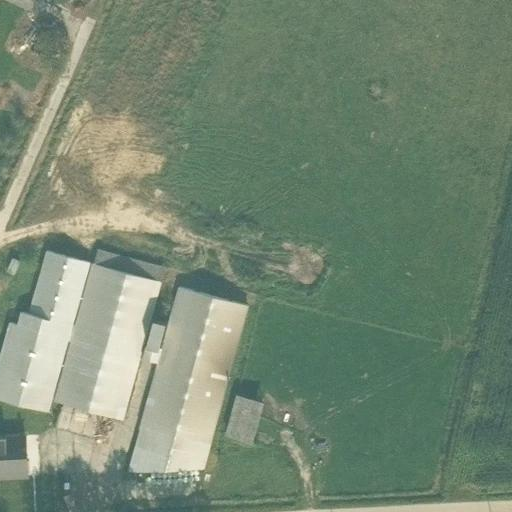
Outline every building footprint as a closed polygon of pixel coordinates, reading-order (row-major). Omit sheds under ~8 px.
[(93,263),(159,281),(164,267),(97,249),(93,263)] [(90,262),(46,251),(29,314),(22,312),(19,325),(10,322),(0,360),(0,399),(49,413),(90,262)] [(158,362),(128,470),(202,470),(246,305),(179,287),(161,348),(160,347),(166,323),(154,320),(147,344),(144,343),(161,282),(159,281),(93,263),(91,263),(53,401),(123,420),(140,358),(158,362)] [(224,435),(252,443),(263,403),(235,395),(224,435)] [(0,477),(27,476),(24,434),(6,435),(6,437),(0,437),(0,477)]
